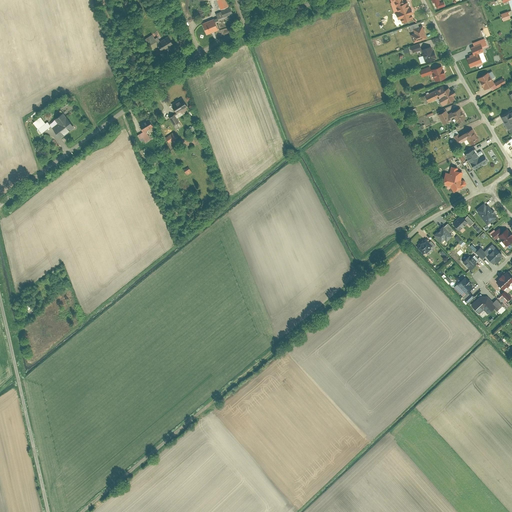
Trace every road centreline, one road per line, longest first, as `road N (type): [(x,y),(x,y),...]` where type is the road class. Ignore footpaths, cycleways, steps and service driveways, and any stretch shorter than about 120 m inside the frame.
road 1 (unclassified): [(405,237),(80,511)]
road 2 (residential): [(317,0),(216,44),(0,204)]
road 3 (unclassified): [(0,298),(49,511)]
road 4 (residential): [(424,0),(511,165)]
